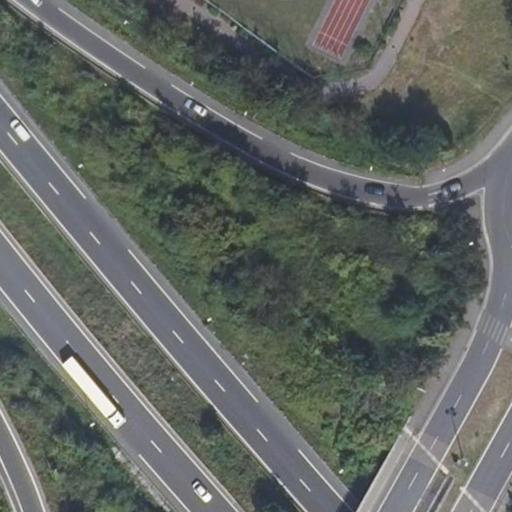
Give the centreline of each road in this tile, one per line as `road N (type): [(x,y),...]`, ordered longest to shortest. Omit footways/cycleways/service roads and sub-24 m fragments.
road 1 (motorway): [(504,174),(402,197),(321,177),(84,42),(31,0)]
road 2 (motorway): [(325,511),(0,126)]
road 3 (motorway): [(0,256),(217,511)]
road 4 (primary): [(510,250),(494,329),(397,511)]
